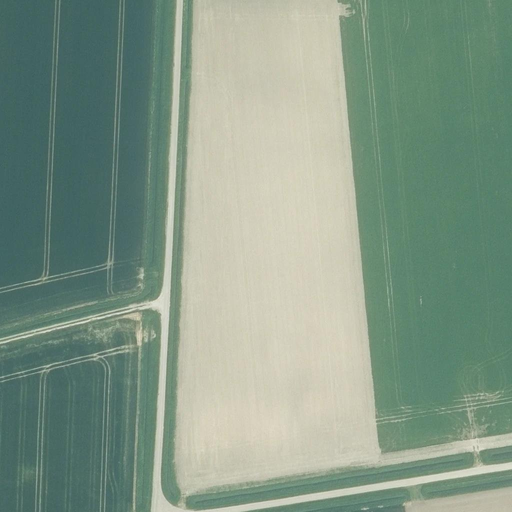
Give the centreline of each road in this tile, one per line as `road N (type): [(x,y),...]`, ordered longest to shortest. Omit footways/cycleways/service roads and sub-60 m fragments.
road 1 (unclassified): [(154,511),(178,0)]
road 2 (unclassified): [(207,511),(511,465)]
